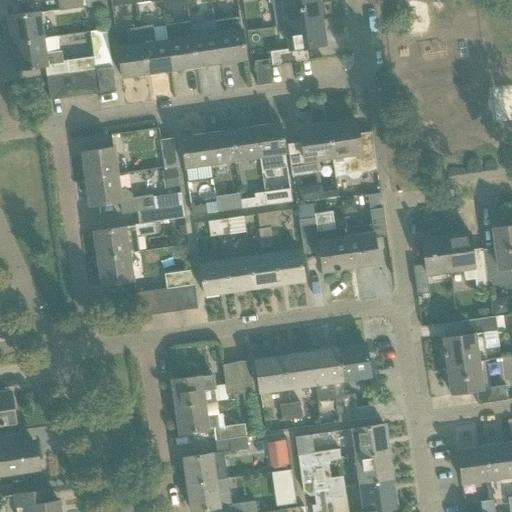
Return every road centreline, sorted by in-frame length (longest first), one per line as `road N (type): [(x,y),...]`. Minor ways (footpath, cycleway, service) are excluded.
road 1 (residential): [(55,125),(365,79),(353,0)]
road 2 (residential): [(143,341),(402,304)]
road 3 (residential): [(88,348),(55,125)]
road 4 (residential): [(402,304),(391,203),(511,186)]
road 5 (residential): [(167,511),(143,341)]
road 6 (residential): [(126,511),(56,355)]
road 7 (residential): [(56,355),(0,240)]
